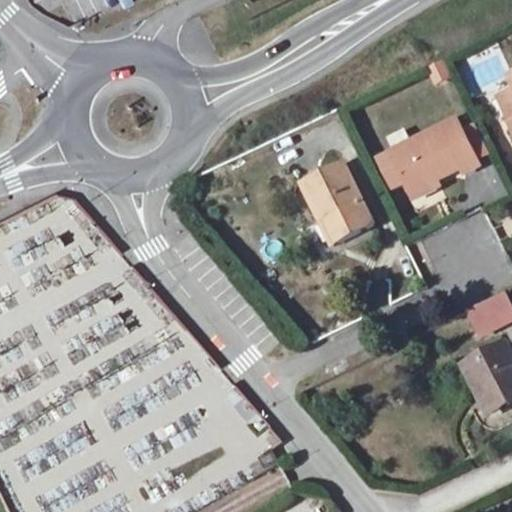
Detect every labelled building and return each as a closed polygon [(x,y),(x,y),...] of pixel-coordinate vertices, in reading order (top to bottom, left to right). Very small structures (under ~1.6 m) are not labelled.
[(445,60),(430,68),(438,85),(454,77),(445,60)] [(511,92),(500,97),(511,124),(511,92)] [(413,194),(438,182),(463,169),(466,174),(481,167),(458,121),(392,154),(413,194)] [(346,166),(305,186),(323,221),(327,220),(339,245),(376,227),(346,166)] [(438,182),(413,194),(415,200),(441,187),(438,182)] [(511,303),(505,290),(466,309),(480,338),(511,322),(511,303)] [(511,350),(510,346),(466,369),(490,416),(511,405),(511,350)]
